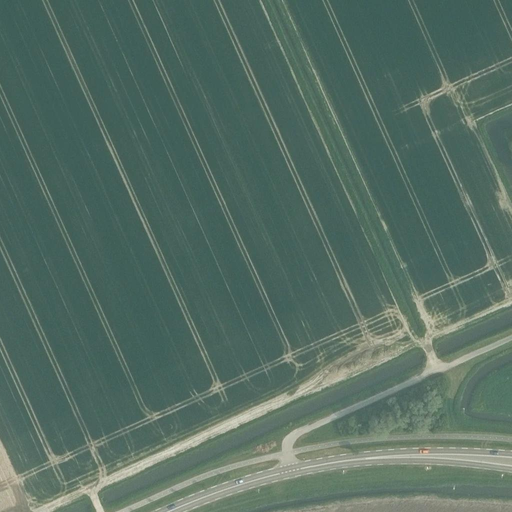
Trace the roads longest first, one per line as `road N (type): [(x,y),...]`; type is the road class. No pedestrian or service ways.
road 1 (tertiary): [(169,511),(251,481),(356,459)]
road 2 (tertiary): [(356,459),(511,469)]
road 3 (tertiary): [(511,454),(356,459)]
